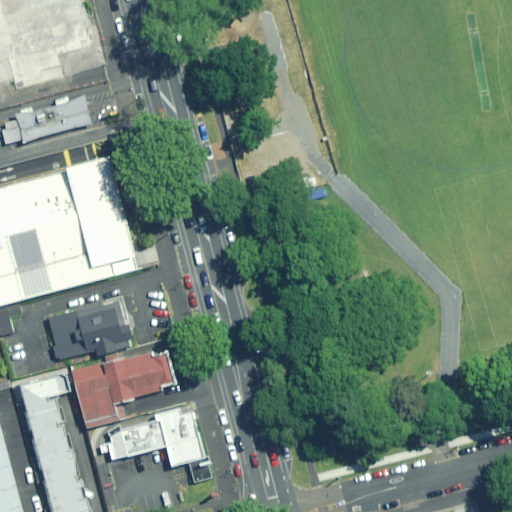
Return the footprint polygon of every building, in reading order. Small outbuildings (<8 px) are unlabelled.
[(94,47),(81,0),(0,0),(0,84),(13,81),(16,92),(64,80),(58,57),(94,47)] [(278,68),(262,7),(234,14),(250,75),(278,68)] [(20,119),(7,123),(9,129),(5,130),(9,144),(25,139),(26,142),(44,136),(78,126),(96,123),(88,94),(73,101),(35,112),(18,112),(20,119)] [(72,167),(0,185),(0,299),(142,263),(113,152),(71,163),(72,167)] [(116,295),(69,306),(79,350),(126,339),(116,295)] [(160,346),(74,367),(82,400),(168,379),(160,346)] [(13,379),(47,511),(83,511),(46,370),(13,379)] [(184,413),(182,407),(157,413),(159,420),(184,413)] [(195,410),(123,429),(114,435),(115,440),(110,442),(115,457),(129,454),(129,455),(169,445),(174,464),(207,455),(195,410)] [(15,511),(0,454),(0,511),(15,511)]
